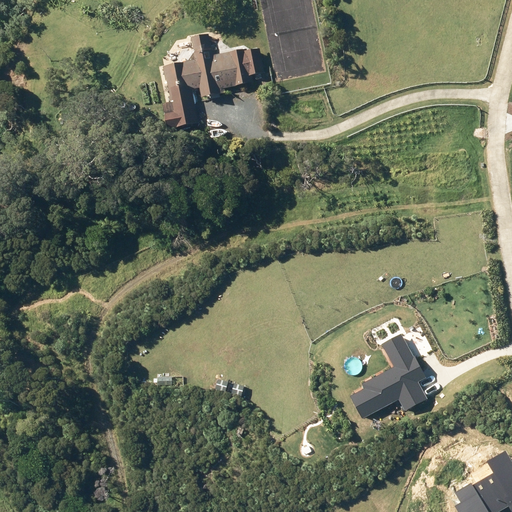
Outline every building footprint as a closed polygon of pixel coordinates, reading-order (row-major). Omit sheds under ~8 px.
[(169,82),(172,98),(170,98),(171,104),(173,103),(175,114),(166,116),(169,131),(200,125),(194,91),(202,90),(204,100),(227,96),(226,90),(255,85),(254,78),(266,75),(261,50),(247,53),(247,51),(215,57),(211,36),(192,39),(197,62),(164,68),(167,82),(169,82)] [(405,411),(427,399),(422,389),(418,382),(426,378),(415,356),(414,357),(401,334),(381,344),(393,366),(361,384),(364,389),(350,396),(362,419),(399,399),(405,411)] [(225,392),(228,382),(218,379),(215,389),(225,392)] [(241,397),(244,386),(234,383),(231,394),(241,397)] [(511,511),(511,460),(506,450),(486,461),(493,473),(472,485),(471,483),(455,492),(461,502),(455,506),(458,511),(498,511),(509,506),(511,511)]
